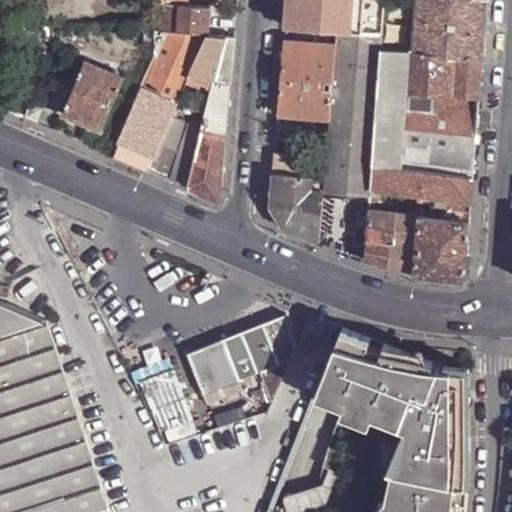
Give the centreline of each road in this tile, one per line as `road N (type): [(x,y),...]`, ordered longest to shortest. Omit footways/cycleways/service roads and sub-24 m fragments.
road 1 (tertiary): [(238,249),(373,304),(495,317)]
road 2 (tertiary): [(0,147),(238,249)]
road 3 (tertiary): [(259,0),(238,249)]
road 4 (tertiary): [(495,317),(511,128)]
